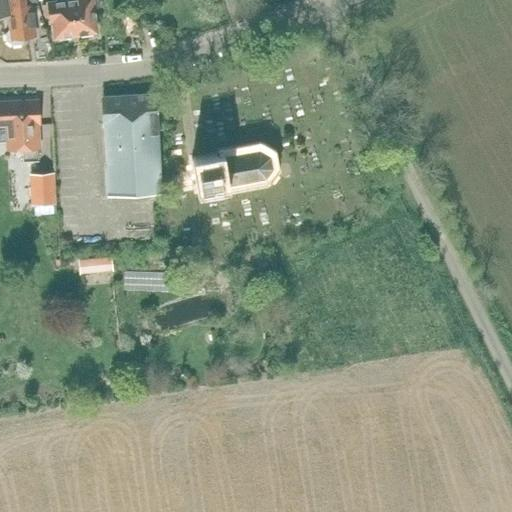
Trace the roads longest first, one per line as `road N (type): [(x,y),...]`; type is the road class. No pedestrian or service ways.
road 1 (unclassified): [(511,380),(325,3)]
road 2 (tertiary): [(0,76),(125,71),(189,57),(325,3)]
